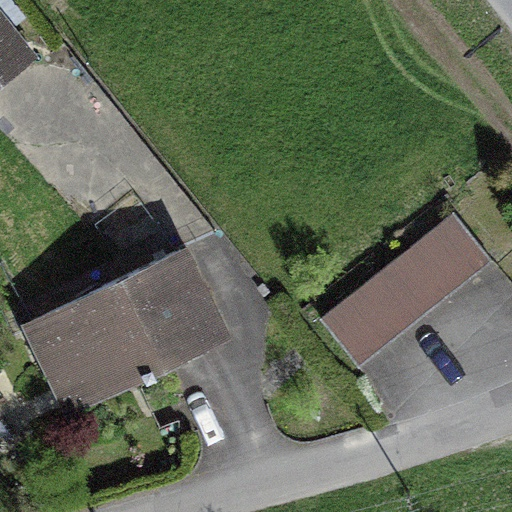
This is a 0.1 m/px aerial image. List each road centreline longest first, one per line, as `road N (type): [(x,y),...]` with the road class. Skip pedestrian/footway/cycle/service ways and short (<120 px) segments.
road 1 (unclassified): [(167,511),(511,407)]
road 2 (track): [(511,132),(399,0)]
